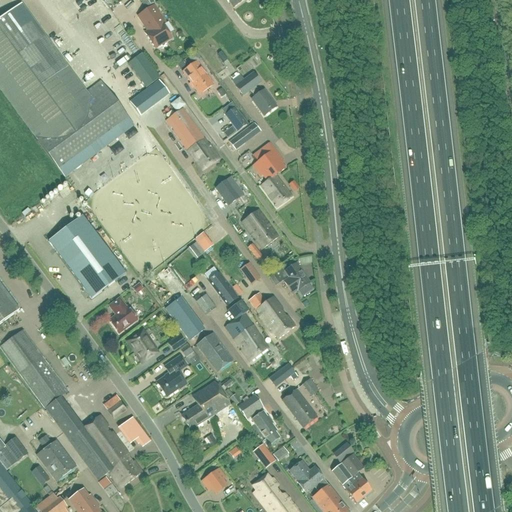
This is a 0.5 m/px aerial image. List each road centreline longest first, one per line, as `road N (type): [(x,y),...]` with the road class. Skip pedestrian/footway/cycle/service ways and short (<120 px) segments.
road 1 (motorway): [(398,0),(458,511)]
road 2 (motorway): [(485,511),(425,0)]
road 3 (unclassified): [(198,511),(161,441),(0,225)]
road 4 (tertiary): [(343,287),(319,89),(298,0)]
road 5 (tertiary): [(343,287),(361,377),(404,432)]
road 6 (tertiary): [(411,418),(376,383),(343,287)]
